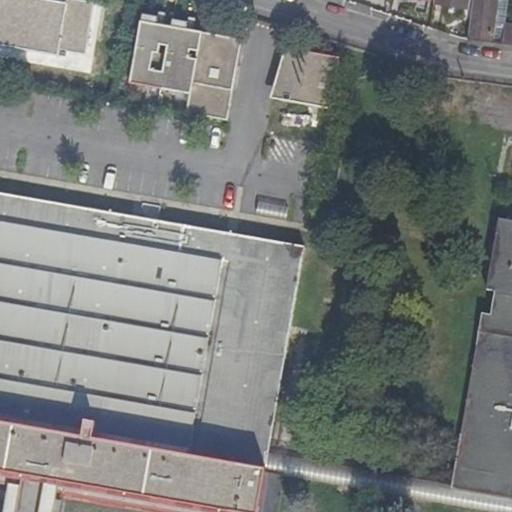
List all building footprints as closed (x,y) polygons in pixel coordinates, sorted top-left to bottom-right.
[(0,0),(0,48),(54,57),(56,50),(82,55),(90,3),(74,0),(61,0),(61,5),(33,0),(0,0)] [(505,25),(508,0),(472,0),(467,39),(502,43),(505,25)] [(135,13),(125,83),(186,94),(183,112),(224,120),(238,38),(183,29),(184,21),(168,19),(167,26),(150,23),(152,16),(135,13)] [(511,26),(505,25),(502,43),(511,44),(511,26)] [(327,108),(334,62),(281,46),(281,48),(293,51),(290,67),(282,65),(278,89),(286,91),(285,99),(276,98),(276,100),(327,108)] [(158,223),(0,194),(0,485),(12,488),(21,489),(17,511),(18,511),(54,511),(56,501),(59,483),(223,511),(259,511),(267,472),(265,472),(306,249),(158,223)] [(511,220),(497,218),(485,288),(494,291),(490,314),(481,313),(451,489),(511,499),(511,220)] [(274,511),(281,474),(267,472),(259,511),(274,511)] [(62,511),(64,502),(56,501),(54,511),(62,511)]
